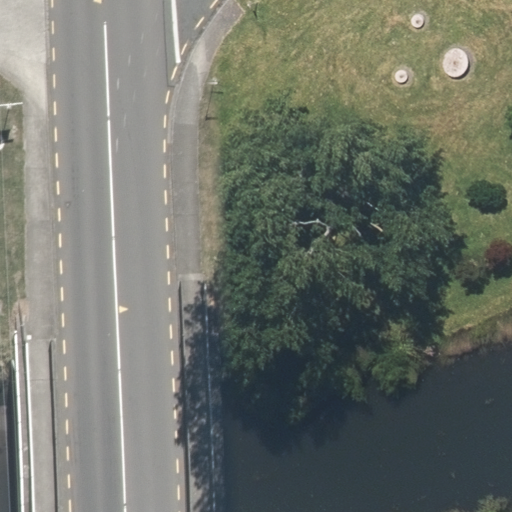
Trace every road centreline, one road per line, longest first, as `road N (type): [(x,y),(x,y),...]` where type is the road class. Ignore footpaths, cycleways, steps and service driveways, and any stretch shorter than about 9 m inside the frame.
road 1 (residential): [(102,0),(119,377)]
road 2 (unclassified): [(124,511),(119,377)]
